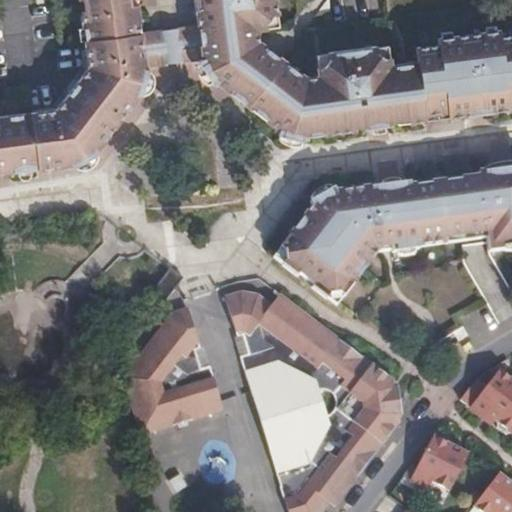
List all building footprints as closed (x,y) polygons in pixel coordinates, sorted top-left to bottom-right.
[(96,148),(137,93),(134,92),(141,84),(146,70),(151,70),(168,67),(163,33),(146,35),(142,36),(138,12),(134,12),(131,0),(83,0),(86,12),(82,13),(90,66),(91,69),(61,110),(10,117),(0,118),(0,170),(7,170),(8,173),(16,172),(16,169),(30,167),(30,170),(38,169),(38,165),(77,160),(96,148)] [(311,79),(262,41),(262,31),(270,31),(270,23),(279,16),(282,15),(280,0),(201,0),(205,27),(176,31),(183,65),(202,62),(202,63),(225,80),(285,124),(302,135),(311,134),(361,128),(367,127),(366,122),(382,119),(383,125),(389,124),(429,118),(428,111),(421,64),(398,67),(397,60),(391,60),(381,52),(380,48),(333,53),(334,60),(328,68),(323,68),(324,78),(311,79)] [(511,32),(501,34),(500,28),(439,37),(439,43),(419,46),(421,64),(428,111),(449,109),(450,116),(472,113),(472,107),(490,105),(491,110),(511,108),(511,100),(511,32)] [(225,80),(202,63),(215,85),(221,85),(223,82),(225,80)] [(145,97),(151,70),(146,70),(141,84),(134,92),(137,93),(145,97)] [(285,124),(225,80),(223,82),(237,95),(282,128),(285,124)] [(491,110),(490,105),(472,107),(472,113),(491,110)] [(450,116),(449,109),(428,111),(429,118),(450,116)] [(383,125),(382,119),(366,122),(367,127),(383,125)] [(302,135),(285,124),(282,128),(280,130),(281,134),(302,139),(302,135)] [(79,167),(99,154),(98,151),(96,148),(77,160),(77,163),(79,167)] [(511,174),(510,168),(510,166),(495,168),(496,171),(497,177),(511,174)] [(511,168),(510,168),(511,174),(497,177),(496,171),(456,177),(413,182),(413,179),(399,181),(399,187),(386,188),(385,183),(366,186),(335,189),(336,192),(316,205),(314,203),(281,245),(288,251),(289,255),(286,264),(298,274),(303,268),(319,280),(314,286),(329,297),(331,293),(341,291),(346,294),(372,261),(367,257),(378,244),(395,242),(393,249),(394,252),(421,248),(421,245),(446,242),(446,235),(486,231),(488,238),(488,250),(505,249),(505,246),(511,245),(511,168)] [(316,205),(336,192),(335,189),(332,184),(312,196),(314,203),(316,205)] [(488,238),(486,231),(446,235),(446,242),(488,238)] [(393,249),(395,242),(378,244),(367,257),(372,261),(379,252),(380,251),(393,249)] [(289,255),(288,251),(281,245),(273,255),(286,264),(289,255)] [(319,280),(303,268),(298,274),(314,286),(319,280)] [(165,270),(149,293),(161,302),(177,279),(165,270)] [(398,381),(279,291),(271,300),(264,295),(250,288),(246,286),(231,290),(244,329),(250,327),(257,347),(250,348),(247,350),(260,388),(267,392),(275,403),(280,419),(280,433),(278,440),(290,478),(294,476),(299,489),(294,491),(300,509),(314,511),(321,511),(333,498),(338,502),(341,498),(402,418),(398,381)] [(338,304),(346,294),(341,291),(331,293),(329,297),(338,304)] [(220,389),(212,364),(203,365),(197,346),(202,345),(189,303),(177,305),(140,355),(123,375),(142,433),(226,408),(220,389)] [(469,334),(463,325),(454,331),(460,341),(469,334)] [(257,347),(250,327),(244,329),(250,348),(257,347)] [(511,382),(496,371),(468,407),(482,418),(487,412),(496,419),(495,428),(503,434),(509,430),(511,432),(511,382)] [(280,419),(275,403),(267,392),(260,388),(278,440),(280,433),(280,419)] [(496,419),(487,412),(482,418),(495,428),(496,419)] [(409,480),(427,489),(430,483),(449,493),(470,455),(462,451),(460,456),(448,449),(450,445),(433,435),(409,480)] [(460,456),(462,451),(450,445),(448,449),(460,456)] [(511,511),(511,492),(502,485),(506,480),(499,475),(470,508),(475,511),(511,511)] [(299,489),(294,476),(290,478),(294,491),(299,489)] [(511,492),(511,484),(506,480),(502,485),(511,492)]
